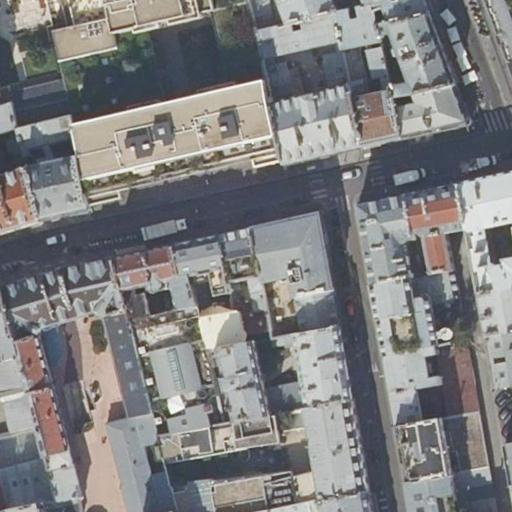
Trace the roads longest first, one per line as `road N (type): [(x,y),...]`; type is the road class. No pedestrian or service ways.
road 1 (residential): [(0,259),(335,181)]
road 2 (residential): [(393,511),(335,181)]
road 3 (residential): [(335,181),(505,143)]
road 4 (residential): [(505,143),(452,0)]
